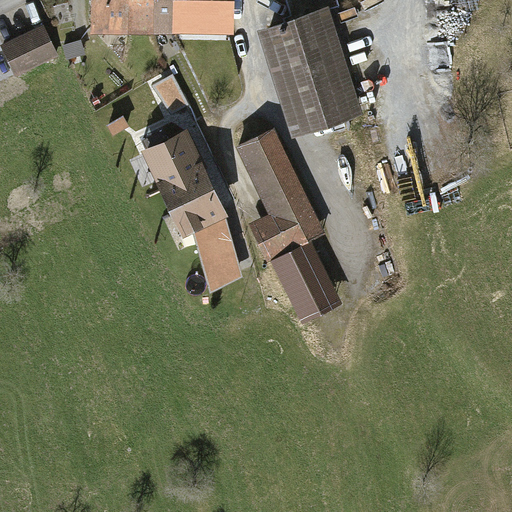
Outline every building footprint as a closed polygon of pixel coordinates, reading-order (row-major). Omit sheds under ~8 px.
[(127,0),(89,0),(90,29),(127,29),(127,0)] [(153,29),(153,0),(127,0),(127,29),(153,29)] [(171,30),(171,0),(153,0),(153,29),(171,30)] [(233,31),(233,0),(171,0),(171,30),(233,31)] [(327,5),(258,26),(291,130),(360,109),(327,5)] [(58,56),(43,23),(28,31),(43,63),(58,56)] [(43,63),(28,31),(13,38),(28,70),(43,63)] [(28,70),(13,38),(9,40),(0,44),(0,45),(15,76),(28,70)] [(272,126),(236,144),(268,210),(244,222),(294,324),(338,303),(310,244),(326,236),(272,126)] [(152,149),(143,154),(181,232),(227,210),(189,131),(176,138),(152,149)]
